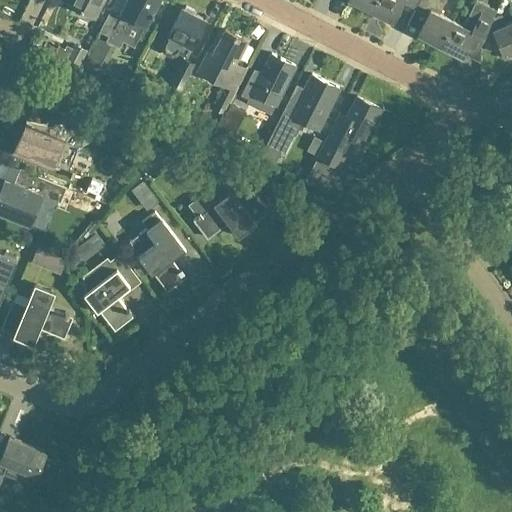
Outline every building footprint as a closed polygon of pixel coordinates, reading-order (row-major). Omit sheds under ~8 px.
[(94,19),(103,0),(69,0),(67,6),(94,19)] [(126,0),(119,15),(110,11),(98,34),(107,39),(105,44),(118,51),(121,44),(132,49),(143,27),(145,27),(158,0),(126,0)] [(346,0),(346,1),(369,12),(375,0),(346,0)] [(413,11),(418,0),(375,0),(369,12),(392,23),(400,5),(413,11)] [(416,36),(439,47),(452,22),(438,16),(445,0),(418,0),(413,11),(425,17),(416,36)] [(480,44),(480,43),(491,20),(496,11),(475,1),(463,27),(452,22),(439,47),(461,57),(470,39),(480,44)] [(163,50),(164,55),(171,58),(175,57),(178,54),(184,57),(172,82),(183,87),(195,63),(186,58),(191,48),(204,22),(193,17),(194,14),(185,9),(183,12),(181,11),(163,46),(163,50)] [(501,16),(491,20),(480,43),(480,44),(495,38),(503,57),(511,53),(511,24),(505,27),(501,16)] [(224,32),(211,57),(206,55),(196,74),(224,87),(214,106),(215,106),(212,111),(221,115),(223,111),(226,112),(245,74),(232,68),(245,43),(224,32)] [(74,43),(62,65),(75,72),(86,50),(74,43)] [(254,70),(240,98),(248,102),(247,103),(269,115),(293,68),(271,57),(262,74),(254,70)] [(97,59),(92,78),(113,84),(118,64),(97,59)] [(294,84),(264,144),(265,144),(279,151),(284,154),(299,123),(317,132),(338,91),(311,77),(305,90),(294,84)] [(372,127),(381,110),(356,98),(342,125),(335,122),(317,157),(338,168),(353,140),(363,145),(364,142),(368,144),(375,129),(372,127)] [(25,123),(14,152),(47,165),(66,172),(76,148),(91,142),(95,133),(81,127),(44,113),(31,108),(25,123)] [(150,161),(158,173),(173,163),(166,151),(150,161)] [(19,171),(13,186),(2,182),(0,187),(0,215),(27,226),(38,197),(59,205),(65,189),(19,171)] [(206,239),(228,223),(237,236),(245,230),(269,211),(257,201),(247,185),(234,177),(212,193),(208,197),(214,205),(200,215),(199,213),(195,216),(196,218),(192,221),(206,239)] [(183,277),(169,259),(181,250),(153,214),(140,224),(145,229),(128,242),(165,291),(183,277)] [(59,275),(65,260),(36,248),(30,263),(59,275)] [(0,295),(13,263),(0,257),(0,295)] [(114,332),(132,318),(129,314),(130,313),(128,310),(126,311),(115,297),(128,287),(107,260),(86,276),(95,287),(85,294),(86,295),(81,299),(92,313),(96,309),(114,332)] [(72,319),(46,309),(53,292),(34,284),(24,308),(11,302),(0,330),(32,344),(38,329),(64,340),(72,319)] [(88,324),(74,325),(76,357),(90,356),(88,324)] [(366,483),(334,511),(444,511),(464,495),(459,489),(506,447),(490,429),(492,427),(478,412),(476,414),(460,397),(428,426),(425,422),(363,479),(366,483)] [(35,477),(45,453),(8,438),(0,459),(0,481),(3,474),(31,486),(35,477)]
